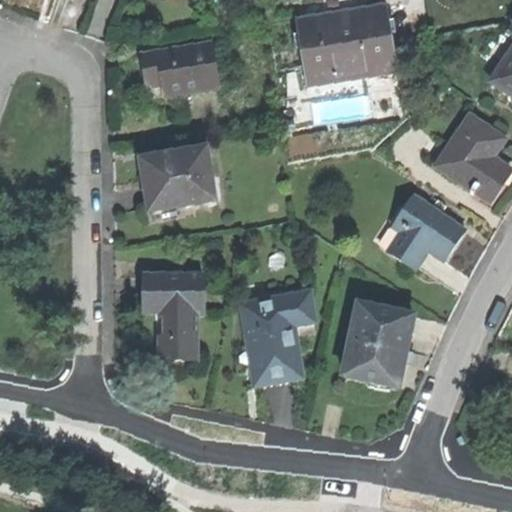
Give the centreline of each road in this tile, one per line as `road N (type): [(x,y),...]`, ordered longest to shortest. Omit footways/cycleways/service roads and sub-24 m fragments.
road 1 (residential): [(90,418),(89,77),(77,62),(14,41)]
road 2 (residential): [(409,496),(193,452),(90,418)]
road 3 (residential): [(409,496),(459,361),(511,259)]
